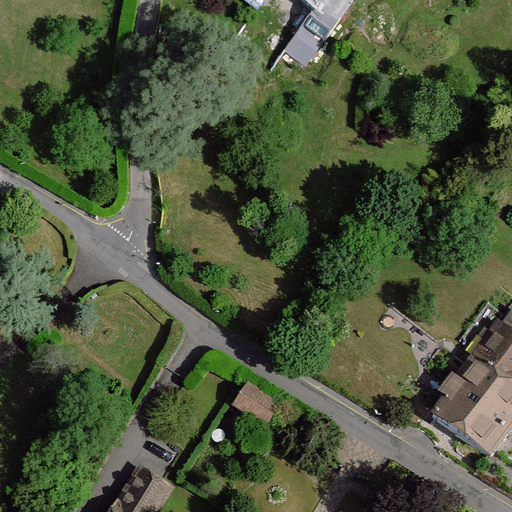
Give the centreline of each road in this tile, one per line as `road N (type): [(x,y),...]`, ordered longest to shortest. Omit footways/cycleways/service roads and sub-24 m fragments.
road 1 (residential): [(136,272),(203,330),(498,511)]
road 2 (residential): [(136,272),(153,0)]
road 3 (residential): [(0,177),(136,272)]
